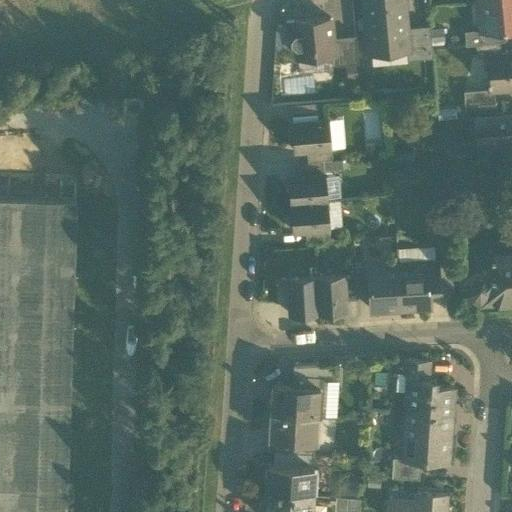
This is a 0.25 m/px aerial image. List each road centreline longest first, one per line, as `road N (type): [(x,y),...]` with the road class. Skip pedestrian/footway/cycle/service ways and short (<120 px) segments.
road 1 (residential): [(239,348),(265,0)]
road 2 (residential): [(239,348),(492,325)]
road 3 (residential): [(228,511),(239,348)]
road 4 (residential): [(483,511),(491,383)]
